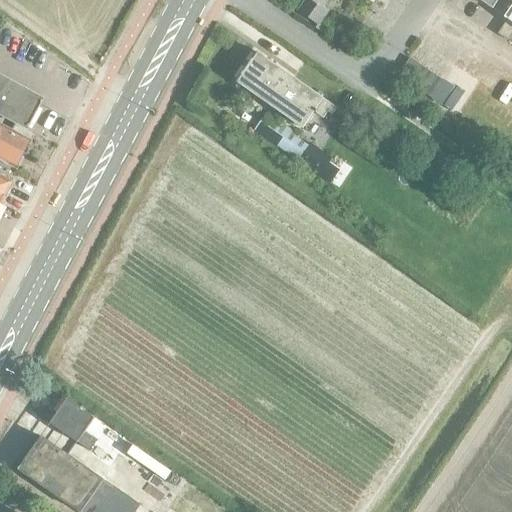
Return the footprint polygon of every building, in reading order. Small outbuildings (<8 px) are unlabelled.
[(303,0),(298,8),(317,22),(327,8),(324,6),(328,0),(303,0)] [(511,0),(475,0),(492,11),(493,10),(494,11),(507,20),(510,22),(511,23),(511,0)] [(511,23),(507,20),(498,33),(508,40),(511,34),(511,23)] [(325,28),(317,22),(315,26),(323,31),(325,28)] [(331,114),(336,108),(258,52),(237,81),(301,127),(313,111),(322,117),(326,111),(331,114)] [(444,81),(410,57),(398,75),(432,99),(444,81)] [(0,114),(26,129),(42,98),(0,76),(0,114)] [(319,177),(331,158),(265,112),(252,130),(319,177)] [(0,157),(17,167),(29,144),(0,128),(0,157)] [(0,202),(1,203),(12,182),(0,176),(0,202)] [(48,422),(74,441),(89,452),(98,440),(83,429),(91,418),(65,400),(48,422)] [(83,511),(135,511),(142,503),(42,435),(19,468),(83,511)] [(227,511),(175,475),(157,501),(172,511),(227,511)]
